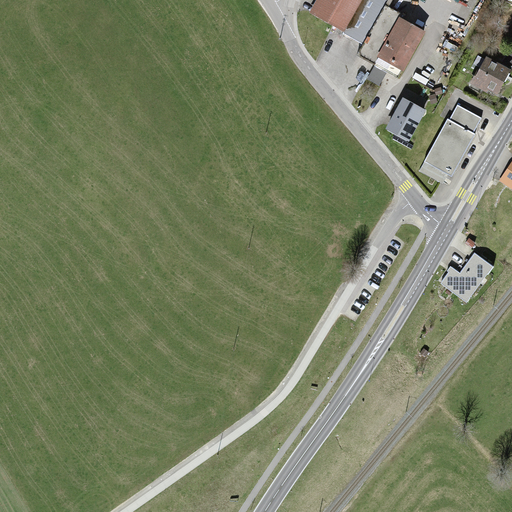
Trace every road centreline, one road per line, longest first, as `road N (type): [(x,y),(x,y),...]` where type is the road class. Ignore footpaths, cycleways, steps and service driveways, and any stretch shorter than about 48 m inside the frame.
road 1 (unclassified): [(410,194),(285,392),(128,511)]
road 2 (primary): [(263,511),(446,231)]
road 3 (residential): [(410,194),(304,65),(272,5)]
road 4 (primary): [(446,231),(511,119)]
